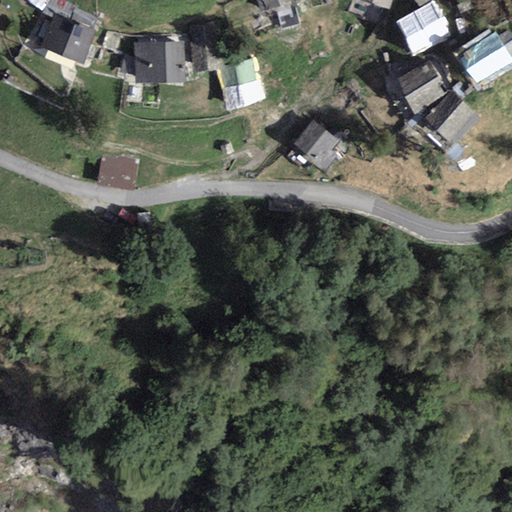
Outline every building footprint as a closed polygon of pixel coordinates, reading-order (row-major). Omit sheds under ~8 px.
[(255,0),(262,15),(293,0),(255,0)] [(390,0),(359,0),(387,10),(390,0)] [(435,2),(396,21),(413,55),(452,36),(435,2)] [(96,32),(54,14),(40,48),(83,64),(96,32)] [(215,21),(186,27),(194,73),(223,66),(215,21)] [(460,59),(477,84),(511,61),(509,56),(511,54),(511,38),(508,32),(498,39),(495,35),(460,59)] [(185,81),(184,43),(135,45),(136,82),(185,81)] [(256,59),(216,70),(227,111),(267,100),(256,59)] [(398,78),(415,110),(447,92),(430,61),(398,78)] [(474,115),(451,92),(425,118),(448,141),(474,115)] [(294,145),(323,170),(336,155),(330,150),(338,141),(314,121),(294,145)] [(137,160),(102,155),(98,185),(133,190),(137,160)] [(150,210),(136,212),(139,226),(153,224),(150,210)]
